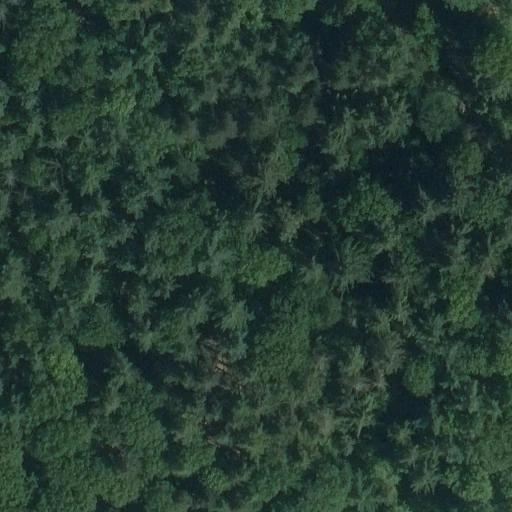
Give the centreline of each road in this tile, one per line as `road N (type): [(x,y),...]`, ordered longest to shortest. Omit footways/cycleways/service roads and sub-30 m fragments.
road 1 (track): [(511,32),(0,181)]
road 2 (track): [(0,313),(59,511)]
